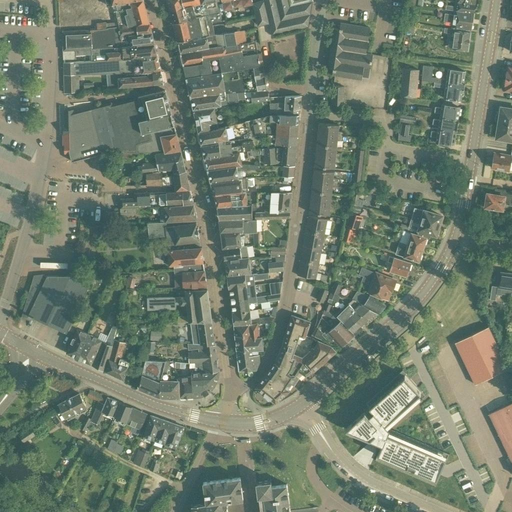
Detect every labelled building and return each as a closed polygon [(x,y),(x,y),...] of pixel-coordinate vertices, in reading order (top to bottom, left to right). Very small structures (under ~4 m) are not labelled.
[(109,18),(110,22),(106,23),(106,22),(96,23),(97,30),(108,30),(123,27),(150,23),(143,0),(140,0),(133,1),(135,7),(117,11),(114,12),(115,17),(109,18)] [(105,0),(107,6),(112,5),(114,12),(117,11),(135,7),(133,1),(140,0),(105,0)] [(201,6),(199,0),(166,0),(170,11),(195,7),(201,6)] [(199,0),(201,6),(195,7),(197,17),(202,16),(220,12),(224,11),(223,10),(220,0),(199,0)] [(229,0),(220,0),(223,10),(232,8),(230,2),(229,0)] [(242,0),(243,4),(242,4),(243,6),(244,9),(253,7),(252,3),(251,0),(242,0)] [(263,0),(264,1),(252,3),(253,7),(258,26),(269,24),(272,35),(308,27),(311,0),(263,0)] [(456,2),(455,6),(446,5),(445,9),(454,11),(473,13),(474,5),(456,2)] [(197,17),(195,7),(170,11),(173,23),(197,18),(197,17)] [(473,13),(454,11),(454,15),(444,13),(444,17),(472,21),(473,13)] [(197,18),(173,23),(178,41),(182,40),(183,42),(204,38),(207,37),(215,35),(212,23),(221,21),(220,12),(202,16),(197,17),(197,18)] [(472,21),(444,17),(443,21),(453,23),(452,27),(471,30),(472,21)] [(108,30),(97,30),(91,30),(92,40),(152,33),(150,23),(123,27),(108,30)] [(371,67),(373,54),(366,53),(367,43),(370,27),(346,24),(340,23),(339,29),(332,28),(326,67),(333,68),(332,74),(335,75),(362,79),(364,66),(371,67)] [(467,51),(470,32),(444,28),(443,32),(450,33),(450,31),(454,32),(452,48),(467,51)] [(92,40),(91,30),(63,31),(64,50),(72,50),(123,46),(154,44),(152,33),(92,40)] [(221,57),(202,61),(203,63),(184,66),(186,78),(188,78),(263,66),(261,53),(243,56),(240,44),(246,43),(243,30),(235,32),(238,43),(230,45),(232,58),(221,60),(221,57)] [(204,38),(183,42),(178,43),(181,54),(230,45),(238,43),(235,32),(234,32),(224,33),(215,35),(207,37),(204,38)] [(154,44),(123,46),(124,59),(157,55),(154,44)] [(232,58),(230,45),(181,54),(183,64),(202,61),(221,57),(221,60),(232,58)] [(124,59),(123,46),(91,49),(91,56),(91,60),(124,59)] [(75,57),(91,56),(91,49),(72,50),(73,59),(75,59),(75,57)] [(72,50),(64,50),(64,51),(63,51),(63,59),(73,59),(72,50)] [(157,55),(124,59),(91,60),(91,63),(63,64),(64,93),(74,92),(79,92),(78,84),(78,74),(106,74),(113,74),(141,73),(161,71),(157,55)] [(447,69),(446,79),(432,77),(433,67),(423,65),(422,70),(421,81),(424,81),(464,86),(465,83),(463,83),(465,71),(447,69)] [(263,66),(188,78),(186,78),(191,97),(244,92),(250,92),(267,90),(263,66)] [(421,89),(420,89),(416,88),(419,70),(405,68),(403,68),(399,95),(403,96),(419,98),(421,89)] [(113,74),(106,74),(107,88),(113,88),(118,87),(151,84),(163,82),(161,71),(141,73),(113,74)] [(504,84),(503,90),(502,92),(511,93),(511,78),(505,78),(504,79),(503,80),(503,83),(504,84)] [(424,81),(434,82),(433,86),(445,88),(444,98),(460,100),(462,89),(464,90),(464,86),(424,81)] [(343,105),(344,86),(333,86),(331,86),(331,105),(343,105)] [(267,90),(250,92),(251,99),(251,103),(269,100),(269,97),(267,90)] [(72,112),(64,112),(65,129),(65,135),(65,153),(69,153),(71,161),(97,155),(101,154),(103,154),(113,151),(138,153),(137,143),(153,139),(153,138),(176,134),(173,125),(171,113),(165,91),(112,105),(111,103),(93,107),(90,108),(72,112)] [(250,92),(244,92),(191,97),(193,109),(221,104),(229,104),(229,103),(238,102),(238,100),(251,99),(250,92)] [(272,97),(269,97),(269,100),(270,109),(277,109),(280,109),(300,107),(301,96),(285,96),(284,104),(272,104),(272,97)] [(442,105),(441,108),(435,107),(434,112),(440,113),(440,116),(458,119),(459,107),(442,105)] [(280,109),(280,115),(279,122),(285,123),(298,123),(300,109),(300,107),(280,109)] [(430,115),(431,109),(418,107),(418,112),(417,113),(430,115)] [(511,108),(501,107),(500,115),(498,116),(497,120),(499,122),(498,123),(511,124),(511,108)] [(218,122),(215,108),(194,111),(199,132),(218,128),(217,122),(218,122)] [(226,126),(218,128),(199,132),(201,145),(225,141),(225,140),(229,139),(229,140),(241,139),(265,135),(264,122),(276,122),(279,122),(280,115),(271,115),(264,117),(245,121),(226,126)] [(410,125),(415,126),(416,119),(401,116),(399,123),(402,123),(410,125)] [(440,116),(439,120),(433,119),(432,125),(438,126),(438,128),(456,131),(458,120),(457,119),(458,119),(440,116)] [(276,122),(276,130),(274,130),(273,131),(268,130),(268,133),(276,133),(275,135),(296,136),(297,127),(298,123),(285,123),(279,122),(276,122)] [(319,123),(317,144),(336,146),(337,140),(342,141),(343,132),(338,131),(339,125),(319,123)] [(402,123),(400,134),(408,135),(410,125),(402,123)] [(511,124),(498,123),(498,124),(497,125),(496,129),(497,130),(496,138),(511,141),(511,124)] [(456,131),(438,128),(431,127),(430,136),(437,137),(436,141),(453,144),(455,132),(456,132),(456,131)] [(275,135),(276,133),(268,133),(268,140),(275,139),(275,145),(283,145),(296,146),(296,136),(275,135)] [(153,138),(153,139),(137,143),(138,153),(155,153),(155,154),(180,150),(176,134),(153,138)] [(225,141),(201,145),(205,158),(240,152),(254,150),(253,140),(242,142),(242,145),(231,147),(231,143),(226,144),(225,141)] [(317,144),(315,155),(314,166),(334,168),(334,162),(340,162),(341,153),(335,153),(336,146),(317,144)] [(296,146),(283,145),(283,148),(276,148),(276,154),(295,155),(296,146)] [(360,182),(363,150),(358,150),(357,149),(353,181),(355,181),(360,182)] [(180,150),(155,154),(157,162),(141,163),(142,174),(153,172),(152,171),(158,170),(158,171),(173,170),(173,174),(174,174),(174,170),(185,169),(180,150)] [(276,150),(265,151),(266,167),(277,166),(276,150)] [(511,151),(511,156),(494,153),(492,160),(491,161),(490,164),(492,166),(491,167),(509,170),(510,162),(511,162),(511,151)] [(242,165),(240,152),(205,158),(208,170),(239,165),(242,165)] [(295,155),(276,154),(277,159),(282,159),(281,163),(294,164),(295,155)] [(239,165),(208,170),(211,182),(242,176),(241,170),(249,170),(257,170),(258,165),(249,165),(242,165),(239,165)] [(293,177),(295,166),(283,166),(282,177),(293,177)] [(173,176),(161,177),(162,185),(174,185),(189,184),(185,169),(174,170),(174,174),(173,174),(173,176)] [(314,169),(311,191),(331,193),(332,187),(337,187),(338,178),(333,178),(333,171),(314,169)] [(161,172),(153,173),(153,172),(142,174),(143,174),(145,174),(146,185),(162,185),(161,177),(161,172)] [(242,178),(242,176),(211,182),(215,195),(246,192),(250,192),(256,191),(256,186),(248,187),(247,178),(242,178)] [(180,205),(193,203),(190,190),(174,191),(166,192),(166,191),(134,193),(135,198),(120,199),(121,208),(159,206),(159,207),(179,206),(180,205)] [(311,191),(310,202),(309,213),(328,215),(329,208),(334,209),(335,200),(330,199),(331,193),(311,191)] [(250,192),(246,192),(215,195),(214,195),(216,205),(247,204),(251,203),(250,192)] [(264,200),(264,205),(270,205),(270,204),(290,203),(292,192),(271,192),(270,200),(264,200)] [(504,196),(487,193),(487,195),(486,196),(487,196),(486,199),(485,199),(486,200),(484,201),(484,204),(485,206),(485,207),(502,209),(503,202),(509,203),(508,206),(511,205),(511,193),(505,192),(504,196)] [(351,206),(362,208),(362,206),(363,202),(359,201),(360,196),(353,195),(351,206)] [(179,206),(159,207),(160,214),(160,222),(187,220),(196,220),(197,219),(195,211),(193,203),(180,205),(179,206)] [(252,203),(251,203),(247,204),(216,205),(219,218),(252,217),(252,203)] [(290,212),(290,203),(270,204),(270,205),(269,209),(264,209),(264,212),(255,212),(255,219),(257,219),(269,219),(289,218),(290,212)] [(349,212),(359,214),(361,208),(350,206),(349,212)] [(439,225),(442,216),(414,207),(411,219),(414,220),(421,222),(421,220),(439,225)] [(115,224),(115,212),(106,211),(105,224),(115,224)] [(359,229),(363,217),(350,213),(345,225),(359,229)] [(309,215),(306,231),(324,234),(327,219),(309,215)] [(243,220),(219,220),(221,232),(240,231),(242,231),(242,233),(247,232),(253,232),(257,232),(257,219),(255,219),(243,219),(243,220)] [(187,220),(160,222),(147,223),(149,238),(166,236),(167,245),(199,241),(197,223),(187,224),(187,220)] [(436,235),(439,225),(421,220),(421,222),(414,220),(412,227),(409,226),(408,230),(430,237),(431,234),(436,235)] [(356,231),(344,228),(342,235),(341,241),(352,244),(356,231)] [(396,237),(395,241),(400,242),(422,248),(425,238),(429,239),(430,237),(408,230),(405,238),(401,237),(401,238),(396,237)] [(240,231),(221,232),(223,247),(239,247),(239,246),(241,246),(240,231)] [(306,231),(303,245),(321,249),(324,234),(306,231)] [(400,242),(395,241),(395,242),(399,244),(396,254),(419,261),(422,248),(400,242)] [(321,249),(303,245),(300,260),(318,263),(321,249)] [(239,247),(223,247),(223,248),(224,260),(225,260),(242,258),(249,258),(247,246),(239,247)] [(285,255),(285,247),(271,247),(270,254),(285,255)] [(199,248),(167,250),(163,250),(164,261),(168,261),(169,265),(170,267),(174,267),(174,270),(174,273),(174,274),(182,274),(182,272),(204,270),(205,270),(204,262),(203,262),(201,248),(199,248)] [(411,263),(394,258),(389,256),(387,262),(392,263),(390,271),(406,276),(411,263)] [(242,258),(225,260),(227,276),(244,273),(242,258)] [(318,263),(300,260),(297,275),(315,279),(318,263)] [(269,272),(283,271),(283,261),(268,263),(269,272)] [(362,268),(361,270),(359,275),(363,276),(385,285),(384,288),(392,291),(393,291),(397,281),(362,268)] [(182,274),(174,274),(175,288),(183,287),(183,288),(207,287),(204,270),(182,272),(182,274)] [(496,287),(495,293),(501,294),(502,287),(511,289),(511,288),(511,273),(500,272),(500,275),(498,275),(496,287)] [(244,273),(227,276),(229,289),(247,287),(255,286),(254,280),(258,280),(269,279),(268,273),(257,274),(245,275),(244,273)] [(68,330),(73,319),(94,275),(34,276),(21,318),(31,321),(32,318),(67,333),(68,330)] [(384,288),(385,285),(363,276),(362,279),(361,282),(371,286),(368,293),(388,300),(392,291),(384,288)] [(134,288),(136,279),(129,277),(126,286),(134,288)] [(331,293),(337,295),(342,285),(335,282),(332,288),(330,293),(331,293)] [(247,287),(229,289),(231,300),(257,297),(255,285),(255,286),(247,287)] [(175,288),(146,288),(147,310),(176,309),(175,304),(181,305),(186,304),(186,303),(196,302),(196,304),(208,304),(207,289),(183,290),(183,296),(181,296),(181,297),(175,297),(175,288)] [(323,302),(328,291),(321,288),(317,297),(316,299),(323,302)] [(357,292),(353,300),(355,300),(378,313),(385,305),(369,296),(357,292)] [(331,293),(328,300),(333,302),(334,302),(335,300),(337,295),(331,293)] [(257,297),(231,300),(232,312),(250,310),(249,303),(257,302),(257,303),(265,302),(265,305),(275,303),(274,301),(279,300),(280,295),(257,297)] [(355,300),(353,300),(348,304),(354,309),(370,321),(378,313),(355,300)] [(186,303),(186,304),(188,316),(178,316),(178,323),(190,322),(211,321),(208,304),(196,304),(196,302),(186,303)] [(354,309),(348,304),(342,309),(341,309),(340,310),(344,312),(362,327),(370,321),(354,309)] [(251,319),(250,310),(232,312),(234,325),(257,324),(273,323),(274,317),(259,318),(251,319)] [(341,321),(335,314),(324,310),(323,314),(331,317),(337,324),(335,327),(347,341),(354,335),(341,321)] [(340,310),(335,314),(341,321),(354,335),(362,327),(344,312),(340,310)] [(275,362),(267,374),(257,387),(264,393),(264,395),(269,399),(271,398),(275,402),(281,397),(282,397),(287,392),(287,391),(288,391),(287,389),(291,383),(294,385),(298,378),(298,377),(303,373),(306,375),(312,369),(313,371),(335,351),(331,346),(318,341),(313,352),(304,359),(293,355),(300,333),(304,334),(304,336),(305,337),(305,336),(310,321),(292,315),(283,342),(283,343),(275,362)] [(73,319),(68,330),(73,333),(79,322),(73,319)] [(211,321),(190,322),(191,330),(212,329),(211,322),(211,321)] [(259,337),(257,324),(234,325),(235,335),(235,336),(249,335),(249,339),(259,337)] [(80,349),(79,348),(75,356),(91,364),(105,371),(106,371),(115,337),(114,337),(117,327),(112,326),(105,342),(103,340),(102,341),(88,334),(80,349)] [(475,385),(508,369),(488,326),(455,342),(475,385)] [(323,333),(318,328),(317,327),(316,327),(312,335),(324,341),(326,339),(330,344),(333,345),(336,342),(341,347),(347,341),(335,327),(332,329),(328,333),(326,330),(323,333)] [(77,329),(75,334),(67,352),(75,356),(79,348),(80,349),(88,334),(77,329)] [(212,329),(191,330),(192,337),(213,337),(212,329)] [(161,341),(162,332),(151,331),(150,340),(161,341)] [(413,345),(421,355),(435,342),(427,333),(413,345)] [(249,339),(249,335),(235,336),(237,350),(251,350),(252,357),(259,356),(258,350),(263,350),(262,337),(259,337),(249,339)] [(126,340),(115,337),(106,371),(124,379),(127,367),(129,361),(121,358),(124,348),(127,349),(129,343),(126,342),(126,340)] [(213,337),(192,337),(193,344),(215,345),(213,337)] [(193,344),(188,344),(188,350),(198,349),(199,352),(188,353),(189,364),(190,364),(195,363),(203,363),(204,373),(218,372),(216,354),(215,345),(193,344)] [(251,350),(237,350),(237,351),(239,371),(256,369),(259,362),(259,356),(252,357),(251,350)] [(161,397),(161,372),(162,361),(145,360),(139,388),(161,397)] [(162,361),(161,372),(161,397),(170,398),(170,380),(167,380),(168,369),(169,362),(162,361)] [(204,373),(203,363),(195,363),(195,367),(198,367),(199,372),(197,372),(198,374),(202,374),(202,383),(207,383),(207,388),(210,390),(212,388),(214,386),(215,383),(216,380),(217,378),(217,376),(218,372),(204,373)] [(368,407),(345,428),(372,440),(376,442),(379,443),(381,444),(375,460),(435,486),(440,475),(443,469),(445,464),(449,454),(394,430),(389,428),(426,396),(414,382),(410,378),(402,370),(365,403),(368,407)] [(198,374),(197,372),(191,372),(191,376),(194,397),(199,397),(200,396),(202,396),(203,395),(204,395),(206,393),(209,392),(210,390),(207,388),(207,383),(202,383),(202,374),(198,374)] [(194,397),(191,376),(178,378),(178,380),(180,398),(194,397)] [(178,380),(170,380),(170,398),(178,398),(180,398),(178,380)] [(87,397),(99,402),(105,405),(108,397),(90,390),(87,397)] [(65,417),(86,406),(80,394),(58,404),(65,417)] [(120,402),(108,397),(105,405),(99,402),(91,419),(90,421),(98,424),(103,411),(114,416),(114,415),(120,402)] [(132,408),(120,402),(114,415),(127,421),(132,408)] [(511,471),(511,402),(489,413),(511,462),(511,467),(510,468),(511,471)] [(127,421),(126,423),(132,426),(130,431),(138,435),(140,429),(147,414),(132,408),(127,421)] [(154,439),(160,419),(151,415),(144,436),(154,439)] [(87,416),(80,428),(84,430),(85,431),(88,425),(91,419),(87,416)] [(172,423),(160,419),(154,439),(165,443),(172,423)] [(172,423),(165,443),(176,447),(183,427),(172,423)] [(108,446),(107,448),(114,452),(118,442),(111,439),(108,446)] [(142,450),(139,449),(133,463),(144,467),(150,454),(149,453),(150,451),(143,448),(142,450)] [(159,463),(153,461),(150,470),(156,472),(159,463)] [(227,511),(227,502),(243,500),(240,477),(203,482),(206,504),(191,506),(192,511),(227,511)] [(265,511),(290,511),(287,484),(271,486),(271,480),(256,482),(257,491),(258,498),(264,497),(265,511)]
